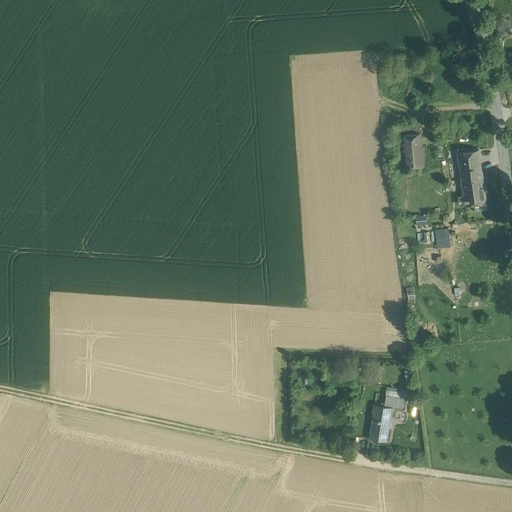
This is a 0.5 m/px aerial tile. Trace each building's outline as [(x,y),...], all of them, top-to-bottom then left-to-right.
[(419,122),(405,123),(405,124),(406,133),(420,131),(419,122)] [(397,128),(393,129),(396,155),(404,154),(402,133),(406,133),(405,124),(397,125),(397,128)] [(406,133),(402,133),(404,154),(405,167),(413,166),(414,169),(417,168),(417,166),(424,165),(421,131),(420,131),(406,133)] [(479,149),(458,152),(461,175),(482,172),(479,149)] [(397,168),(405,167),(404,154),(396,155),(397,168)] [(482,172),(461,175),(465,204),(486,201),(482,172)] [(414,215),(415,224),(427,223),(426,214),(414,215)] [(437,229),(439,247),(451,245),(449,227),(437,229)] [(452,255),(451,245),(439,247),(434,247),(436,257),(452,255)] [(399,396),(407,397),(408,389),(389,386),(388,395),(399,396)] [(388,395),(386,394),(385,406),(392,407),(393,407),(393,408),(397,408),(399,396),(388,395)] [(407,397),(399,396),(397,408),(405,409),(407,397)] [(385,406),(375,404),(370,438),(387,441),(392,407),(385,406)]
